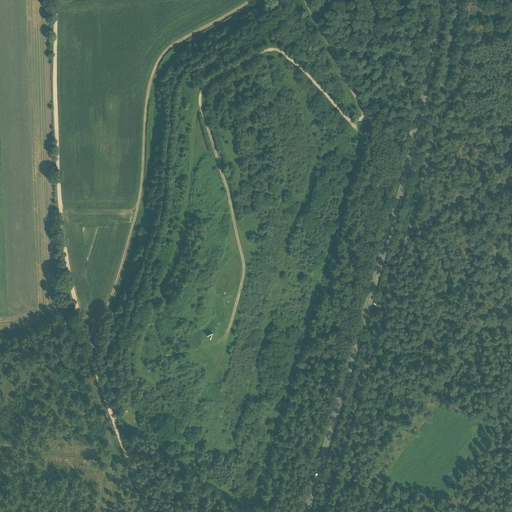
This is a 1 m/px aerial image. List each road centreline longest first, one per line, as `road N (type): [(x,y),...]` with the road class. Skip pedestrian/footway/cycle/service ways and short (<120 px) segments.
road 1 (tertiary): [(307,511),(407,172),(443,0)]
road 2 (track): [(91,354),(135,222),(156,65),(171,45),(253,0)]
road 3 (track): [(91,354),(59,197),(56,0)]
road 4 (track): [(147,325),(180,237),(199,100)]
road 5 (track): [(267,50),(295,87),(312,139),(293,226)]
road 6 (track): [(367,305),(409,306),(484,325),(511,320)]
